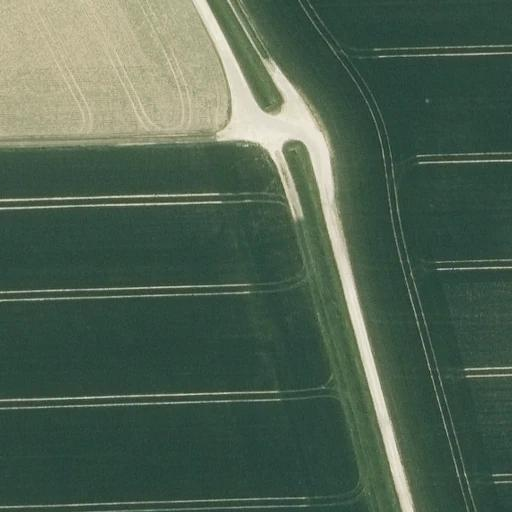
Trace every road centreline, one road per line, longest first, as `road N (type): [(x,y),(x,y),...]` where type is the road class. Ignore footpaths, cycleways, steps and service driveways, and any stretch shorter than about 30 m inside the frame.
road 1 (track): [(307,126),(408,511)]
road 2 (track): [(265,138),(293,214),(372,511)]
road 3 (track): [(0,150),(265,138)]
road 4 (track): [(200,0),(265,138)]
road 5 (track): [(307,126),(234,0)]
